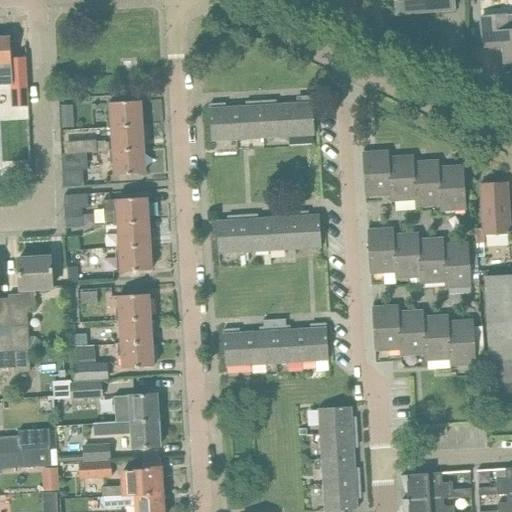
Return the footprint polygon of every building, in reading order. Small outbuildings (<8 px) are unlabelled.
[(395,0),(397,14),(426,12),(424,0),(395,0)] [(424,0),(426,12),(455,9),(453,0),(424,0)] [(481,17),(482,27),(484,46),(504,45),(505,63),(511,62),(511,30),(510,30),(509,14),(481,17)] [(0,37),(0,72),(1,82),(12,81),(10,37),(0,37)] [(0,87),(0,113),(28,114),(28,87),(0,87)] [(263,138),(260,94),(249,95),(249,106),(235,107),(237,139),(263,138)] [(272,100),(261,101),(260,94),(263,138),(289,136),(287,104),(272,105),(272,100)] [(287,104),(289,136),(314,135),(312,102),(312,96),(301,96),(301,97),(302,97),(302,103),(287,104)] [(111,127),(142,125),(141,100),(110,102),(111,115),(107,115),(108,127),(111,127)] [(237,139),(235,107),(222,108),(221,103),(209,104),(212,141),(237,139)] [(63,129),(75,129),(73,107),(62,107),(63,129)] [(145,124),(142,125),(111,127),(113,150),(109,151),(144,149),(143,134),(146,134),(145,124)] [(144,149),(109,151),(110,161),(114,161),(114,175),(145,173),(144,149)] [(388,158),(389,158),(388,151),(363,153),(365,196),(380,195),(380,192),(390,191),(388,158)] [(87,153),(81,153),(61,154),(63,187),(84,186),(83,170),(88,169),(87,153)] [(413,156),(389,158),(388,158),(390,191),(390,201),(405,200),(405,196),(415,196),(413,162),(414,162),(413,156)] [(438,161),(414,162),(413,162),(415,196),(415,206),(430,205),(429,201),(440,201),(438,167),(439,167),(438,161)] [(463,166),(439,167),(438,167),(440,201),(440,211),(466,209),(463,166)] [(481,183),(484,227),(478,227),(479,248),(486,248),(486,241),(487,241),(487,235),(510,234),(508,202),(507,182),(481,183)] [(87,194),(84,194),(64,195),(65,218),(82,217),(82,208),(88,208),(87,194)] [(147,197),(116,199),(104,200),(105,224),(118,223),(118,222),(149,221),(147,197)] [(293,212),(296,249),(321,247),(319,215),(305,216),(305,211),(293,212)] [(296,249),(293,212),(282,213),(282,217),(268,218),(270,250),(296,249)] [(254,214),(242,215),(244,252),(270,250),(268,218),(254,219),(254,214)] [(244,252),(242,215),(231,216),(231,220),(217,221),(219,253),(244,252)] [(151,221),(149,221),(118,222),(118,223),(119,247),(150,245),(149,231),(152,231),(151,221)] [(393,235),(394,235),(393,228),(367,230),(370,273),(385,272),(385,269),(394,268),(393,235)] [(418,233),(394,235),(393,235),(394,268),(395,278),(410,277),(409,274),(420,273),(418,239),(419,239),(418,233)] [(78,236),(66,237),(67,251),(79,250),(78,236)] [(443,238),(419,239),(418,239),(420,273),(420,283),(434,282),(434,279),(444,278),(445,278),(443,244),(444,244),(443,238)] [(468,243),(444,244),(443,244),(445,278),(444,278),(445,288),(471,286),(468,243)] [(150,245),(119,247),(117,248),(117,258),(120,258),(121,271),(132,271),(152,269),(150,245)] [(13,352),(29,351),(31,351),(31,338),(29,311),(36,310),(35,288),(52,287),(51,272),(53,272),(53,267),(51,268),(50,257),(18,259),(20,294),(8,295),(8,298),(10,324),(13,352)] [(77,267),(67,267),(68,283),(78,283),(77,267)] [(511,273),(490,275),(496,384),(511,383),(511,273)] [(99,290),(82,291),(82,302),(99,301),(99,290)] [(120,319),(151,318),(149,294),(129,295),(119,296),(119,310),(116,310),(116,319),(120,319)] [(0,325),(10,324),(8,298),(0,298),(0,325)] [(397,312),(398,312),(398,305),(372,307),(375,350),(389,350),(389,346),(399,346),(397,312)] [(423,310),(398,312),(397,312),(399,346),(400,355),(414,354),(414,351),(424,350),(425,350),(423,317),(423,310)] [(448,315),(423,317),(425,350),(424,350),(425,360),(439,359),(439,356),(449,355),(450,355),(448,321),(448,315)] [(153,318),(151,318),(120,319),(121,343),(117,343),(118,344),(152,342),(151,327),(154,327),(153,318)] [(286,319),(274,320),(277,363),(303,361),(301,329),(286,330),(286,319)] [(263,331),(249,332),(251,365),(277,363),(274,320),(263,320),(263,331)] [(473,320),(448,321),(450,355),(449,355),(450,365),(476,363),(475,359),(473,327),(473,320)] [(314,328),(301,329),(303,361),(328,360),(326,323),(314,324),(314,328)] [(481,326),(473,327),(475,359),(483,359),(481,326)] [(251,365),(249,332),(236,333),(235,329),(223,329),(226,366),(251,365)] [(86,334),(74,335),(75,345),(87,344),(86,334)] [(36,337),(31,338),(31,351),(41,350),(40,342),(36,337)] [(154,366),(152,342),(118,344),(118,355),(121,355),(122,368),(134,367),(154,366)] [(96,360),(95,344),(87,344),(75,345),(76,361),(96,360)] [(29,351),(13,352),(0,352),(0,367),(14,367),(15,372),(31,371),(29,351)] [(109,361),(75,363),(76,379),(110,377),(109,361)] [(104,380),(72,382),(73,397),(105,395),(104,380)] [(98,422),(158,419),(157,394),(137,395),(130,395),(131,411),(98,413),(98,422)] [(320,434),(357,432),(356,421),(352,421),(351,406),(319,408),(320,434)] [(158,419),(98,422),(99,434),(132,432),(133,447),(140,447),(160,446),(158,419)] [(0,452),(52,449),(51,428),(20,430),(21,435),(0,436),(0,452)] [(357,432),(320,434),(322,460),(354,458),(353,444),(358,444),(357,432)] [(112,443),(85,444),(85,459),(113,458),(112,443)] [(52,449),(0,452),(0,468),(53,465),(52,449)] [(354,458),(322,460),(323,485),(360,483),(359,471),(355,472),(354,458)] [(82,476),(114,475),(113,461),(81,462),(82,476)] [(134,468),(135,485),(104,486),(105,496),(162,493),(161,467),(141,468),(134,468)] [(507,492),(511,492),(511,467),(505,468),(506,479),(496,479),(496,487),(479,488),(480,496),(507,494),(507,492)] [(496,479),(506,479),(505,468),(504,468),(495,469),(496,479)] [(443,496),(443,498),(470,496),(470,488),(453,489),(452,482),(442,482),(442,472),(406,474),(406,475),(401,475),(405,491),(407,491),(408,499),(443,496)] [(360,483),(323,485),(325,511),(357,509),(356,494),(361,494),(360,483)] [(511,511),(511,492),(507,492),(507,494),(507,503),(497,503),(498,511),(481,511),(480,511),(511,511)] [(163,511),(162,493),(105,496),(105,506),(136,505),(136,511),(163,511)] [(443,496),(408,499),(402,499),(405,511),(453,511),(454,506),(444,506),(443,498),(443,496)]
